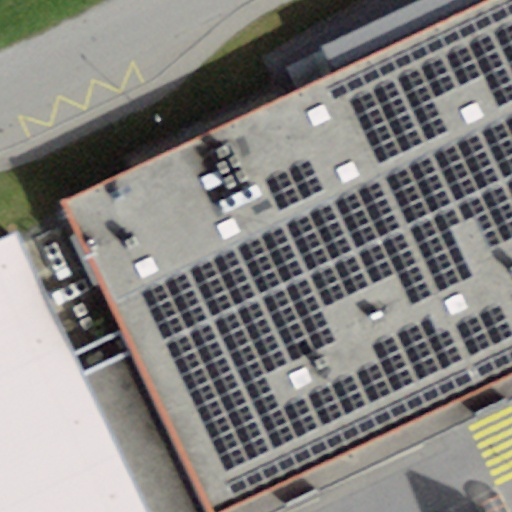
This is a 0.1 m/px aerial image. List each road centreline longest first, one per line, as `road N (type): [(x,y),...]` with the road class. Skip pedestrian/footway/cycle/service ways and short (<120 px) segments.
road 1 (residential): [(0,91),(189,0)]
road 2 (unknown): [(511,440),(379,511)]
